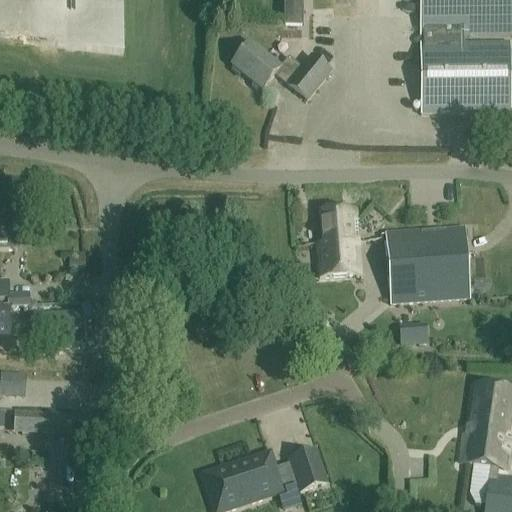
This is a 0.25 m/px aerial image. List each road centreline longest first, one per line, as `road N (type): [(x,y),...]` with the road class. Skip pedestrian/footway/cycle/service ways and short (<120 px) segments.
road 1 (unclassified): [(511,177),(250,177),(106,160)]
road 2 (residential): [(116,454),(106,160)]
road 3 (residential): [(320,386),(116,454)]
